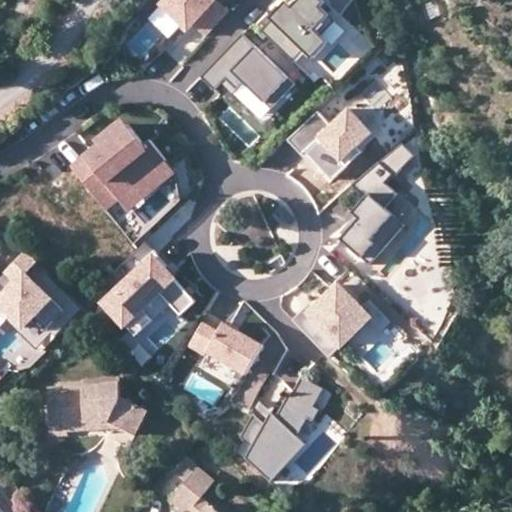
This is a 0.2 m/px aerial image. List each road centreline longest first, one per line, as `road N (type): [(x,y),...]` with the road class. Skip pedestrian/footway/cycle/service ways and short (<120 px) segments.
road 1 (residential): [(228,182),(204,204),(199,251),(232,285),(279,284),(302,262),(307,215),(289,189),(243,177)]
road 2 (residential): [(0,164),(126,90),(179,108),(228,182)]
